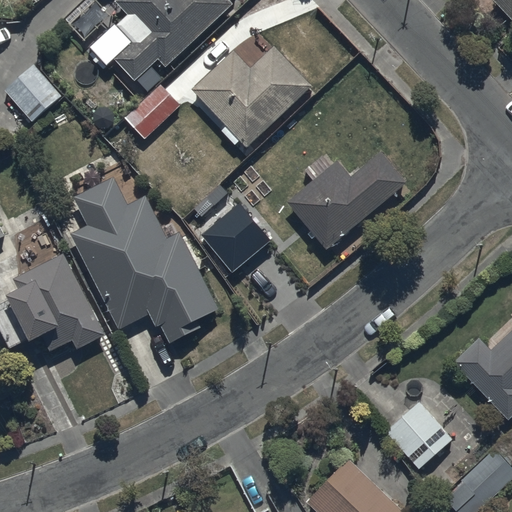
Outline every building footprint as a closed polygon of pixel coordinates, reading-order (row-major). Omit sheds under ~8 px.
[(135,38),(117,57),(138,77),(160,54),(170,64),(232,0),(119,0),(131,11),(120,22),(133,35),(135,38)] [(511,0),(494,0),(511,19),(511,0)] [(233,47),(192,85),(248,145),(314,83),(277,44),(252,67),(233,47)] [(63,94),(34,61),(5,87),(34,119),(63,94)] [(161,81),(125,114),(145,136),(181,103),(161,81)] [(307,168),(316,179),(290,200),(329,249),(360,224),(411,180),(385,149),(353,175),(341,159),(333,165),(325,155),(307,168)] [(88,223),(74,230),(125,327),(153,312),(169,343),(205,324),(201,316),(222,305),(183,231),(168,237),(148,194),(130,203),(118,176),(75,194),(88,223)] [(204,233),(237,274),(275,243),(242,202),(204,233)] [(0,240),(9,236),(0,217),(0,240)] [(23,285),(13,291),(38,337),(44,334),(52,350),(76,337),(80,345),(107,330),(64,249),(17,275),(23,285)] [(480,337),(456,358),(509,418),(511,415),(511,329),(491,348),(480,337)] [(422,400),(387,433),(420,468),(455,436),(422,400)] [(511,466),(494,449),(446,499),(459,511),(478,511),(511,476),(511,466)] [(407,511),(348,457),(308,500),(321,511),(407,511)]
